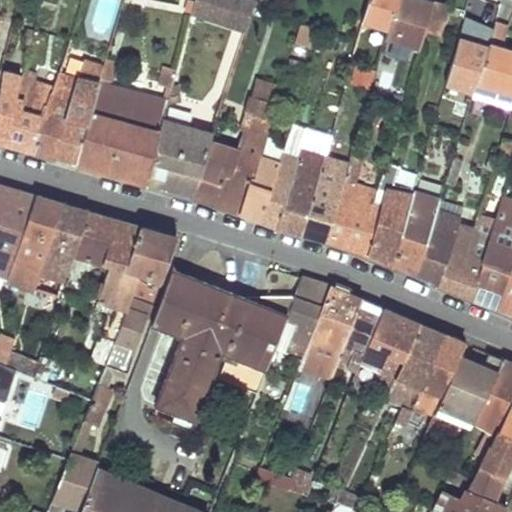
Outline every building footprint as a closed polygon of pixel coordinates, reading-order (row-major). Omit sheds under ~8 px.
[(193,0),(193,4),(190,15),(217,24),(224,0),(193,0)] [(253,1),(248,0),(224,0),(217,24),(242,33),(246,22),(251,7),(253,1)] [(389,29),(392,19),(397,0),(368,0),(363,21),(389,29)] [(397,0),(392,19),(425,30),(434,1),(430,0),(397,0)] [(434,1),(425,30),(441,35),(449,6),(434,1)] [(251,7),(246,22),(256,25),(263,4),(256,2),(254,8),(251,7)] [(54,12),(43,10),(40,22),(51,24),(54,12)] [(425,30),(392,19),(389,29),(386,40),(419,50),(425,30)] [(316,28),(301,23),(295,44),(310,48),(316,28)] [(510,108),(511,101),(511,51),(502,48),(508,26),(495,23),(472,95),(510,108)] [(103,66),(100,77),(112,80),(117,62),(105,58),(103,66)] [(62,161),(75,164),(98,84),(100,77),(103,66),(84,61),(78,78),(58,72),(53,85),(51,91),(69,99),(53,158),(62,161)] [(357,66),(351,84),(369,90),(375,73),(357,66)] [(41,155),(53,158),(69,99),(51,91),(53,85),(35,79),(37,73),(24,70),(22,77),(20,88),(17,99),(25,102),(23,110),(42,116),(30,151),(41,155)] [(0,142),(5,144),(30,151),(42,116),(23,110),(25,102),(17,99),(20,88),(22,77),(2,71),(0,79),(0,142)] [(212,205),(241,214),(259,156),(265,136),(271,117),(269,117),(273,102),(271,102),(277,83),(256,77),(240,125),(243,126),(236,149),(209,140),(192,198),(212,205)] [(152,163),(163,120),(167,103),(98,84),(75,164),(113,174),(147,183),(152,163)] [(163,120),(152,163),(168,168),(163,189),(165,189),(192,198),(209,140),(211,131),(192,126),(192,128),(163,120)] [(290,123),(287,134),(295,136),(298,126),(290,123)] [(241,214),(259,220),(278,162),(281,152),(284,142),(265,136),(259,156),(241,214)] [(424,152),(427,153),(431,154),(434,147),(426,145),(424,152)] [(300,234),(301,231),(324,155),(299,147),(296,157),(281,152),(278,162),(259,220),(300,234)] [(445,182),(449,184),(454,185),(463,158),(454,154),(445,182)] [(491,170),(493,163),(496,156),(489,154),(485,168),(491,170)] [(313,234),(325,238),(348,163),(324,155),(301,231),(313,234)] [(341,243),(368,251),(379,214),(371,208),(377,189),(354,181),(361,158),(350,155),(348,163),(325,238),(341,243)] [(152,163),(147,183),(163,189),(168,168),(152,163)] [(368,251),(368,253),(377,256),(391,262),(411,193),(379,183),(377,189),(371,208),(379,214),(368,251)] [(0,277),(6,280),(35,196),(20,192),(0,185),(0,277)] [(400,265),(417,272),(440,199),(412,189),(411,193),(391,262),(400,265)] [(32,288),(60,204),(47,200),(35,196),(6,280),(32,288)] [(425,276),(439,281),(447,258),(464,263),(474,229),(457,224),(463,207),(440,199),(417,272),(425,276)] [(481,301),(495,308),(501,293),(511,260),(511,201),(503,199),(497,219),(470,296),(481,301)] [(73,208),(60,204),(32,288),(58,296),(73,255),(87,212),(73,208)] [(140,229),(87,212),(73,255),(108,264),(98,301),(116,306),(104,336),(114,342),(131,295),(137,275),(126,269),(140,229)] [(452,289),(470,296),(497,219),(478,213),(474,229),(464,263),(447,258),(439,281),(438,283),(452,289)] [(137,275),(131,295),(151,302),(175,239),(140,229),(126,269),(137,275)] [(511,313),(511,309),(511,260),(501,293),(495,308),(502,310),(511,313)] [(241,298),(169,271),(150,324),(149,325),(156,327),(181,337),(155,404),(175,412),(171,422),(191,431),(222,356),(229,358),(220,378),(255,393),(278,335),(286,316),(293,296),(257,297),(242,297),(241,298)] [(286,346),(303,353),(328,288),(313,283),(300,279),(294,295),(293,296),(286,316),(296,320),(288,339),(286,346)] [(332,378),(338,362),(361,302),(342,294),(328,288),(303,353),(298,366),(332,378)] [(151,302),(131,295),(114,342),(108,355),(101,374),(91,398),(46,511),(60,511),(63,504),(80,510),(95,471),(98,464),(79,457),(85,441),(91,425),(96,426),(110,388),(105,385),(112,368),(122,372),(130,351),(131,351),(144,312),(147,313),(151,302)] [(358,369),(359,365),(380,310),(369,305),(361,302),(338,362),(358,369)] [(359,365),(376,371),(387,344),(408,352),(418,326),(400,319),(380,310),(359,365)] [(278,335),(288,339),(296,320),(286,316),(278,335)] [(412,410),(413,406),(442,336),(427,330),(418,326),(408,352),(387,344),(376,371),(374,376),(392,383),(386,398),(402,405),(412,410)] [(0,332),(0,362),(6,365),(15,337),(0,332)] [(108,355),(114,342),(104,336),(101,335),(95,350),(108,355)] [(432,416),(433,413),(458,357),(464,345),(452,340),(442,336),(413,406),(432,416)] [(469,429),(474,420),(501,361),(486,354),(481,366),(458,357),(433,413),(469,429)] [(27,357),(20,355),(14,368),(16,369),(22,371),(27,357)] [(40,356),(33,375),(91,398),(101,374),(95,372),(94,375),(82,371),(84,367),(67,361),(65,368),(52,364),(53,360),(40,356)] [(468,477),(464,487),(491,499),(511,454),(511,440),(492,434),(495,428),(498,429),(510,402),(511,402),(511,364),(511,365),(501,361),(474,420),(487,428),(484,432),(491,436),(472,471),(470,474),(468,477)] [(0,418),(0,417),(0,416),(0,398),(6,400),(16,369),(14,368),(6,365),(0,362),(0,418)] [(495,428),(492,434),(511,440),(511,402),(510,402),(498,429),(495,428)] [(404,428),(412,410),(402,405),(384,444),(395,449),(398,441),(404,428)] [(415,436),(416,434),(404,428),(398,441),(410,447),(415,436)] [(491,436),(484,432),(466,467),(472,471),(491,436)] [(424,455),(432,438),(423,434),(421,439),(416,450),(415,451),(424,455)] [(421,439),(418,438),(415,436),(410,447),(416,450),(421,439)] [(254,477),(286,487),(290,479),(258,468),(254,477)] [(294,468),(290,479),(286,487),(307,493),(311,483),(306,480),(309,473),(294,468)] [(468,477),(452,469),(447,479),(464,487),(468,477)] [(80,510),(79,511),(180,511),(183,506),(163,498),(160,505),(140,497),(139,499),(123,493),(124,490),(109,484),(112,478),(95,471),(80,510)] [(163,498),(112,478),(109,484),(124,490),(123,493),(139,499),(140,497),(160,505),(163,498)] [(431,507),(436,510),(440,511),(502,511),(506,506),(491,499),(464,487),(458,497),(441,491),(431,507)] [(330,488),(328,493),(326,499),(354,507),(359,497),(330,488)]
